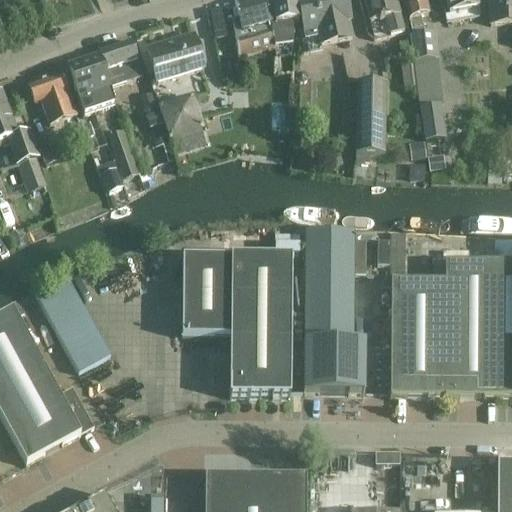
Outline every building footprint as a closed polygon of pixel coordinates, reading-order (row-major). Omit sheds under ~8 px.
[(270,30),(266,0),(255,0),(235,6),(238,21),(232,23),(239,61),(240,61),(240,64),(243,64),(243,60),(274,52),(270,30)] [(304,47),(317,44),(319,52),(349,45),(346,27),(348,27),(342,0),(309,0),(295,3),(302,37),(304,47)] [(404,36),(395,0),(363,0),(374,43),(404,36)] [(403,0),(412,38),(424,35),(420,20),(428,19),(423,0),(403,0)] [(479,21),(474,0),(445,0),(449,17),(445,17),(447,27),(479,21)] [(511,0),(489,0),(491,29),(511,27),(511,0)] [(296,23),(294,2),(272,5),(278,55),(291,53),(292,39),(291,26),(297,26),(296,23)] [(414,65),(435,62),(437,62),(433,38),(418,40),(410,41),(414,65)] [(203,73),(193,40),(146,54),(156,87),(203,73)] [(98,57),(109,94),(110,95),(114,94),(113,90),(142,81),(131,47),(98,57)] [(110,95),(109,94),(98,59),(67,69),(83,118),(114,108),(110,95)] [(420,112),(440,110),(441,110),(435,62),(414,65),(420,113),(420,112)] [(233,68),(219,71),(222,82),(236,80),(233,68)] [(298,75),(295,78),(295,83),(299,86),(303,86),(307,83),(307,78),(303,75),(298,75)] [(59,79),(28,90),(34,107),(40,105),(49,129),(70,121),(74,120),(59,79)] [(357,87),(355,158),(383,159),(385,87),(357,87)] [(16,141),(0,93),(0,146),(7,144),(16,170),(35,163),(26,138),(16,141)] [(168,148),(151,93),(140,97),(157,152),(168,148)] [(200,134),(191,103),(160,113),(170,144),(200,134)] [(440,110),(420,112),(425,146),(445,143),(440,110)] [(89,126),(81,129),(86,141),(94,138),(89,126)] [(138,178),(135,171),(123,134),(114,137),(107,139),(122,183),(138,178)] [(60,165),(50,140),(37,145),(46,170),(60,165)] [(425,162),(423,146),(410,147),(412,164),(425,162)] [(369,159),(355,158),(355,170),(368,170),(369,159)] [(439,162),(427,164),(429,176),(440,175),(439,162)] [(410,169),(409,184),(422,185),(423,170),(410,169)] [(38,171),(22,177),(26,190),(42,184),(38,171)] [(119,180),(116,173),(101,179),(104,186),(109,197),(123,191),(119,180)] [(305,238),(303,398),(362,398),(363,347),(352,346),(353,264),(366,264),(366,241),(353,241),(353,238),(305,238)] [(405,239),(390,239),(390,252),(405,252),(405,239)] [(230,263),(182,262),(181,341),(229,342),(229,402),(272,402),(279,402),(289,403),(289,398),(289,263),(266,263),(242,263),(230,263)] [(405,286),(390,286),(389,400),(389,403),(406,403),(438,403),(459,403),(490,404),(511,403),(511,267),(485,267),(444,267),(444,286),(405,286)] [(109,361),(66,283),(35,300),(78,378),(109,361)] [(57,400),(10,316),(0,321),(0,423),(25,470),(93,433),(70,393),(57,400)] [(399,459),(375,459),(375,470),(399,470),(399,459)] [(511,511),(511,469),(506,470),(496,470),(495,511),(511,511)] [(204,480),(203,511),(304,511),(305,481),(204,480)] [(111,511),(104,499),(79,511),(111,511)]
